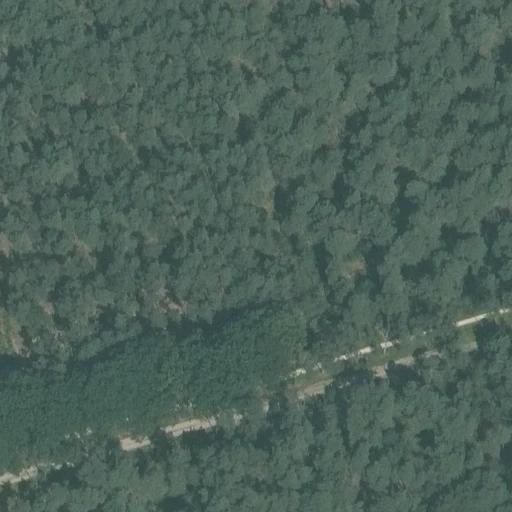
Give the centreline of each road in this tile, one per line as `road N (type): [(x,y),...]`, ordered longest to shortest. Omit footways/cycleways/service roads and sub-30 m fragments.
road 1 (track): [(511,343),(0,482)]
road 2 (track): [(24,475),(0,186)]
